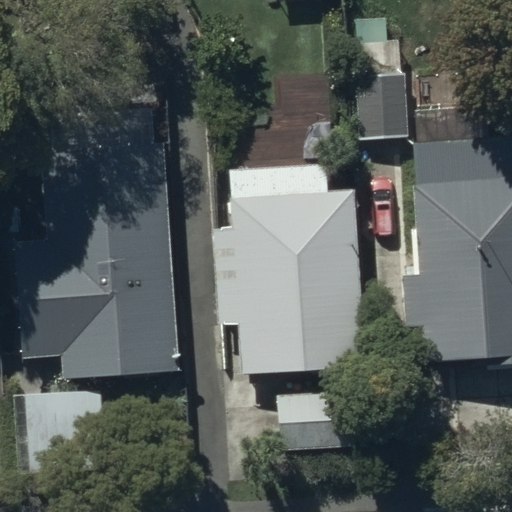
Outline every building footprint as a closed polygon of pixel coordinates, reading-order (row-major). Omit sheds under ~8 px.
[(177,361),(161,151),(158,151),(153,79),(35,88),(48,249),(14,251),(22,362),(60,359),(62,384),(169,376),(168,361),(177,361)] [(404,142),(402,80),(353,81),(354,143),(404,142)] [(409,191),(411,236),(406,236),(408,281),(397,282),(399,334),(416,333),(417,368),(511,365),(511,145),(410,149),(411,191),(409,191)] [(360,375),(348,198),(323,199),(321,172),(224,179),(227,234),(207,235),(213,332),(234,331),(237,383),(360,375)] [(274,399),(276,455),(363,452),(361,396),(274,399)] [(99,398),(26,401),(29,468),(102,466),(99,398)]
